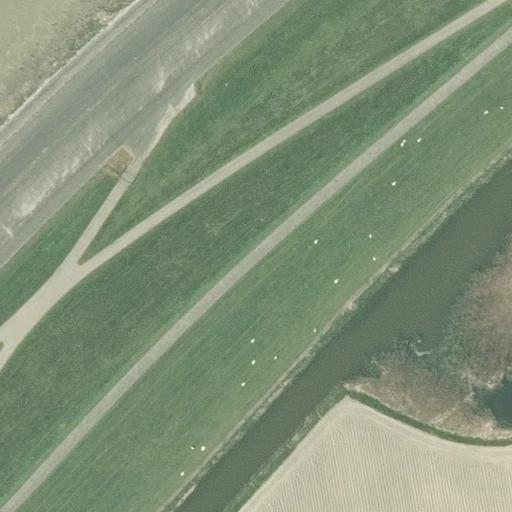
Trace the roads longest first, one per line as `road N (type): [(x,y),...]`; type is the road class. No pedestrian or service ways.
road 1 (unclassified): [(7,511),(137,370),(291,224),(511,35)]
road 2 (unclassified): [(500,0),(113,250),(28,312),(0,360)]
